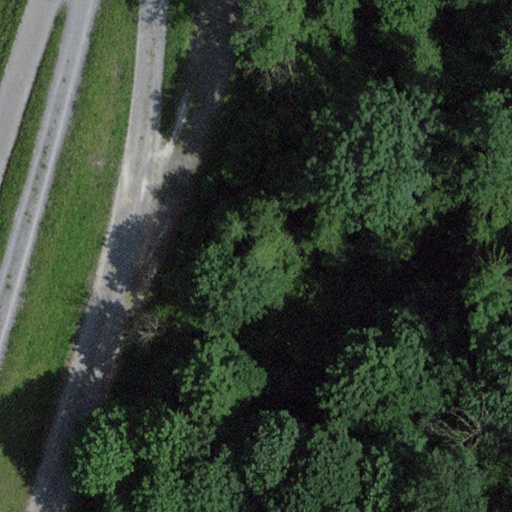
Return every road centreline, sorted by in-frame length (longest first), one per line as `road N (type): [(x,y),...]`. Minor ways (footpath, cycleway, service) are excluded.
road 1 (track): [(54,511),(121,329),(143,228),(166,0)]
road 2 (track): [(97,0),(0,351)]
road 3 (track): [(143,228),(210,100),(229,0)]
road 4 (track): [(0,173),(57,0)]
